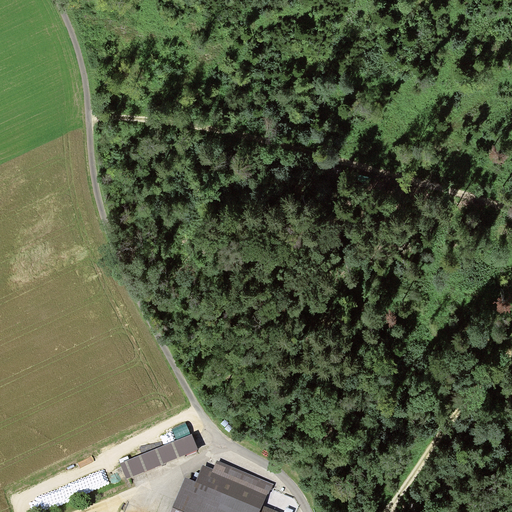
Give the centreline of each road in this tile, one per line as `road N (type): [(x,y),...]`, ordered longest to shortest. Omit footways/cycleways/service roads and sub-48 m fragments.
road 1 (track): [(56,0),(84,74),(96,204),(109,241),(196,410),(220,437),(288,483),(306,511)]
road 2 (track): [(511,206),(202,126),(87,113)]
road 3 (track): [(383,511),(511,353)]
road 4 (track): [(83,511),(172,473),(220,437)]
